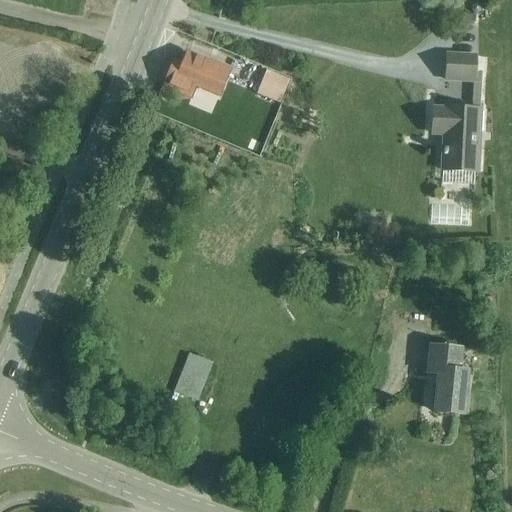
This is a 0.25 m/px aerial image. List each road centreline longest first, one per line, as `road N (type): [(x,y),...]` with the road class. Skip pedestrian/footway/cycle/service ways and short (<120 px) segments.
road 1 (secondary): [(0,393),(140,45)]
road 2 (tertiary): [(205,511),(0,429)]
